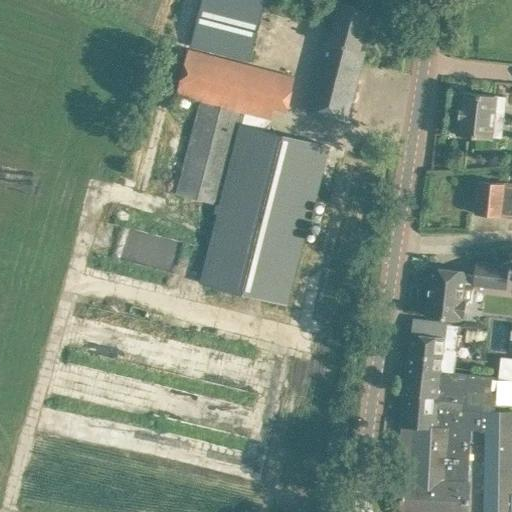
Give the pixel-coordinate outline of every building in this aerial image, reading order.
[(202,0),(191,44),(213,49),(250,60),(257,30),(263,0),(202,0)] [(325,40),(305,115),(345,125),(365,51),(360,49),(370,11),(340,4),(330,41),(325,40)] [(178,93),(204,99),(244,109),(272,116),(275,104),(287,107),(295,77),(275,72),(190,49),(178,93)] [(457,134),(492,138),(495,110),(505,111),(506,97),(496,96),(496,95),(462,91),(457,134)] [(218,202),(221,203),(240,125),(244,109),(204,99),(178,193),(218,205),(218,202)] [(240,125),(221,203),(201,283),(267,299),(286,304),(325,146),(268,132),(240,125)] [(475,213),(495,216),(511,218),(511,184),(479,181),(475,213)] [(474,283),(474,285),(506,289),(508,266),(477,262),(475,274),(474,283)] [(431,268),(426,315),(446,318),(460,319),(461,315),(465,316),(466,302),(462,301),(464,282),(474,283),(475,274),(465,273),(465,271),(431,268)] [(411,334),(406,373),(440,377),(441,371),(450,372),(454,338),(446,338),(448,324),(425,321),(424,335),(412,334),(411,334)] [(511,362),(501,362),(499,378),(511,379),(511,362)] [(440,377),(406,373),(404,394),(401,426),(402,426),(399,477),(403,478),(400,511),(467,511),(469,481),(468,481),(471,429),(480,430),(480,432),(485,432),(511,433),(511,411),(495,411),(495,396),(494,396),(495,392),(491,392),(493,376),(450,372),(441,371),(440,377)] [(511,511),(511,444),(485,444),(484,511),(511,511)]
